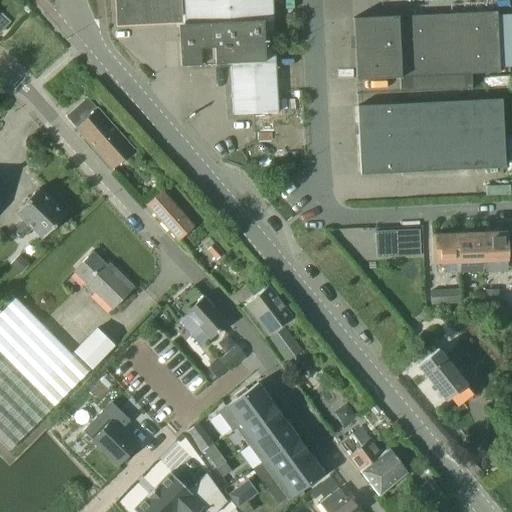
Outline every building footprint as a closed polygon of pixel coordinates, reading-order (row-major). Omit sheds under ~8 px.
[(115,0),(116,21),(155,19),(184,18),(183,0),(115,0)] [(276,111),(271,0),(183,0),(184,18),(185,23),(177,23),(179,65),(229,62),(232,114),(276,111)] [(506,37),(497,38),(496,12),(352,18),(354,79),(498,73),(498,62),(508,61),(506,37)] [(88,98),(67,117),(109,164),(129,145),(88,98)] [(503,167),(500,99),(356,105),(359,173),(503,167)] [(30,229),(40,239),(65,215),(38,188),(14,213),(22,221),(12,231),(20,239),(30,229)] [(161,190),(145,204),(176,239),(192,225),(161,190)] [(419,230),(375,232),(375,245),(419,243),(419,230)] [(505,231),(480,232),(482,271),(483,271),(482,261),(507,260),(505,231)] [(458,272),(482,271),(480,232),(457,233),(458,272)] [(458,272),(457,233),(432,234),(433,263),(444,263),(444,269),(447,273),(458,272)] [(74,271),(113,309),(134,288),(117,272),(113,275),(91,253),(74,271)] [(192,286),(172,305),(182,317),(178,321),(200,345),(208,337),(210,339),(225,325),(227,323),(207,301),(203,297),(202,298),(192,286)] [(268,286),(253,298),(244,305),(268,335),(292,316),(268,286)] [(458,289),(430,291),(430,304),(459,302),(458,289)] [(498,290),(485,290),(485,302),(498,302),(498,290)] [(0,439),(10,450),(39,421),(88,373),(72,356),(41,324),(15,298),(0,313),(0,439)] [(72,350),(90,366),(111,344),(94,327),(72,350)] [(302,349),(284,327),(270,338),(282,354),(283,354),(287,360),(302,349)] [(228,337),(219,344),(225,351),(234,344),(228,337)] [(236,344),(213,364),(220,373),(243,352),(236,344)] [(451,349),(443,356),(437,349),(417,365),(446,402),(454,395),(461,404),(473,395),(462,381),(470,373),(451,349)] [(236,398),(218,411),(232,431),(236,428),(271,402),(257,383),(246,391),(244,388),(234,395),(236,398)] [(271,402),(236,428),(248,445),(284,419),(271,402)] [(101,411),(82,431),(117,465),(137,446),(120,429),(129,421),(110,403),(102,411),(101,411)] [(284,419),(248,445),(261,463),(296,437),(284,419)] [(359,471),(381,453),(371,439),(362,446),(353,433),(339,444),(359,471)] [(204,436),(196,442),(202,450),(210,444),(204,436)] [(296,437),(261,463),(274,481),(310,455),(296,437)] [(381,453),(359,471),(379,496),(408,474),(389,449),(382,454),(381,453)] [(217,454),(209,460),(215,468),(223,462),(217,454)] [(310,455),(274,481),(288,499),(323,473),(310,455)] [(225,463),(216,469),(222,477),(231,471),(225,463)] [(156,486),(146,496),(133,510),(134,511),(197,511),(202,508),(206,511),(214,511),(225,501),(206,475),(205,474),(188,491),(169,473),(156,486)] [(431,483),(422,490),(430,501),(439,494),(431,483)] [(239,486),(228,494),(237,507),(245,502),(249,499),(239,486)] [(319,504),(325,511),(359,511),(361,511),(349,495),(346,498),(338,488),(319,504)] [(3,494),(0,497),(0,511),(16,511),(19,509),(3,494)] [(245,502),(237,507),(240,511),(249,511),(252,510),(245,502)]
